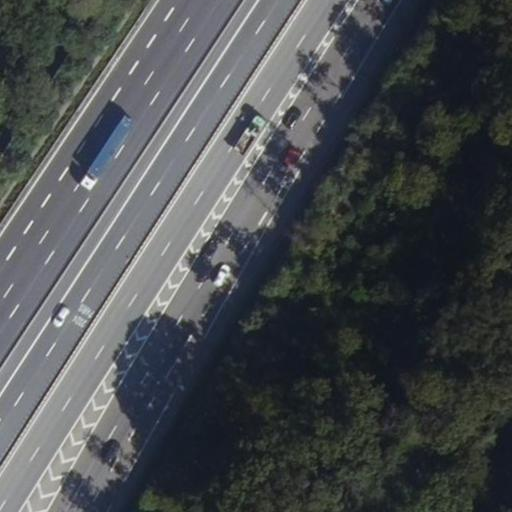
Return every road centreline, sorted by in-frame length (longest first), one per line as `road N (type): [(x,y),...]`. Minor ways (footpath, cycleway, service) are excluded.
road 1 (motorway): [(0,502),(69,389),(342,0)]
road 2 (motorway): [(77,511),(373,0)]
road 3 (motorway): [(282,0),(0,429)]
road 4 (motorway): [(212,0),(0,319)]
